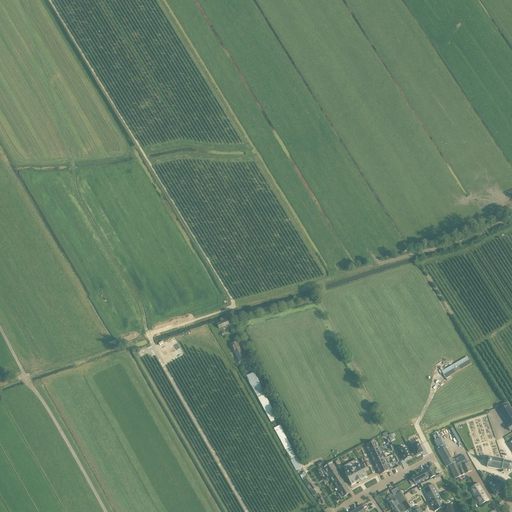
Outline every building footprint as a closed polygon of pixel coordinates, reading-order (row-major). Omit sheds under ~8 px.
[(219,329),(229,324),(228,320),(217,325),(219,329)] [(246,359),(238,341),(231,345),(239,362),(246,359)] [(141,355),(147,352),(145,349),(151,347),(151,346),(140,350),(141,355)] [(446,378),(471,364),(467,357),(442,371),(446,378)] [(255,372),(247,376),(258,399),(265,395),(255,372)] [(268,399),(268,415),(271,422),(274,420),(274,418),(276,417),(268,399)] [(511,431),(511,411),(508,405),(499,411),(508,425),(507,426),(510,431),(511,431)] [(301,469),(282,425),(276,427),(295,471),(301,469)] [(454,427),(451,428),(457,442),(460,440),(454,427)] [(419,439),(408,444),(416,460),(420,458),(419,456),(422,455),(422,454),(419,447),(421,445),(419,439)] [(376,442),(366,446),(369,452),(378,448),(376,442)] [(452,458),(445,447),(438,451),(446,467),(449,466),(455,479),(456,479),(472,471),(468,463),(464,455),(454,460),(451,458),(452,458)] [(378,448),(369,452),(372,458),(381,454),(381,453),(378,448)] [(399,448),(395,450),(398,456),(402,455),(405,460),(404,460),(404,461),(411,457),(406,448),(407,448),(406,448),(400,451),(399,448)] [(381,454),(372,458),(375,463),(386,458),(387,458),(383,453),(383,452),(381,453),(381,454)] [(386,458),(375,463),(377,469),(388,464),(389,464),(389,463),(386,458)] [(503,461),(502,460),(489,458),(487,467),(501,470),(501,473),(505,473),(505,471),(506,471),(506,470),(509,471),(508,472),(509,472),(509,471),(511,471),(511,470),(511,463),(511,462),(510,463),(508,463),(508,462),(507,462),(504,462),(504,460),(503,460),(503,461)] [(357,460),(343,467),(346,473),(346,472),(346,474),(345,474),(352,486),(358,482),(359,484),(368,479),(367,477),(362,468),(363,468),(362,466),(361,466),(360,466),(359,465),(360,465),(357,460)] [(332,464),(323,470),(326,475),(328,473),(329,475),(336,471),(332,464)] [(388,464),(377,469),(380,475),(392,469),(388,464)] [(422,471),(411,477),(415,485),(427,478),(426,478),(429,476),(430,478),(435,475),(431,468),(426,471),(427,472),(424,474),(422,471)] [(336,471),(329,475),(334,483),(341,478),(336,471)] [(501,484),(500,482),(497,477),(494,479),(497,484),(498,485),(491,489),(496,496),(499,494),(500,495),(503,493),(502,492),(506,490),(502,483),(501,484)] [(341,478),(334,483),(338,490),(345,485),(341,478)] [(475,498),(484,493),(478,484),(469,490),(475,498)] [(345,485),(338,490),(341,493),(338,494),(341,499),(350,493),(345,485)] [(434,511),(435,511),(445,507),(433,485),(423,490),(434,511)] [(399,493),(394,497),(400,507),(403,511),(405,511),(411,509),(399,493)] [(484,493),(475,498),(480,506),(489,501),(484,493)] [(393,497),(393,496),(387,499),(389,502),(388,503),(392,510),(397,507),(398,508),(400,507),(394,497),(393,497)]
